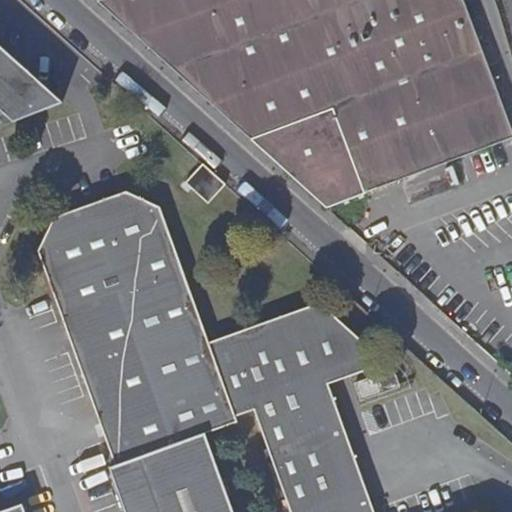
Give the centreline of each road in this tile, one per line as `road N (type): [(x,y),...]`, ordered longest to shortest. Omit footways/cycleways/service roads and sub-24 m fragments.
road 1 (unclassified): [(511,412),(57,0)]
road 2 (unknown): [(511,494),(397,440)]
